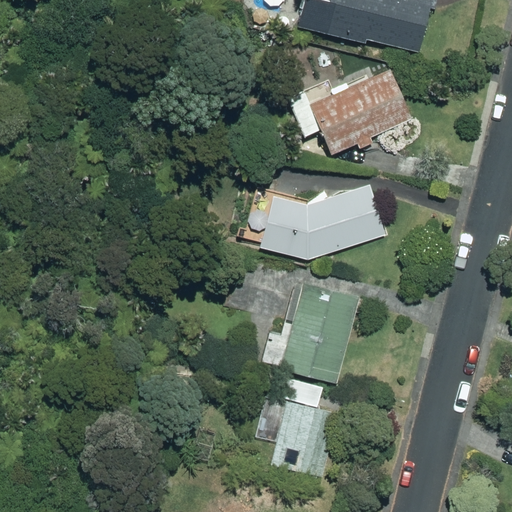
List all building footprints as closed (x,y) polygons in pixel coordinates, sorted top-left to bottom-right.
[(364,41),(418,54),(428,10),(434,11),(436,0),(327,0),(326,5),(304,0),(300,0),(294,29),(363,45),(364,41)] [(314,134),(326,159),(353,147),(355,151),(369,145),(367,140),(408,121),(385,70),(306,107),(300,95),(282,102),(300,140),(314,134)] [(256,250),(304,263),(383,237),(367,186),(300,209),(269,200),(256,250)] [(276,372),(332,387),(356,299),(300,283),(276,372)] [(305,476),(320,477),(336,414),(284,401),(268,467),(305,476)]
